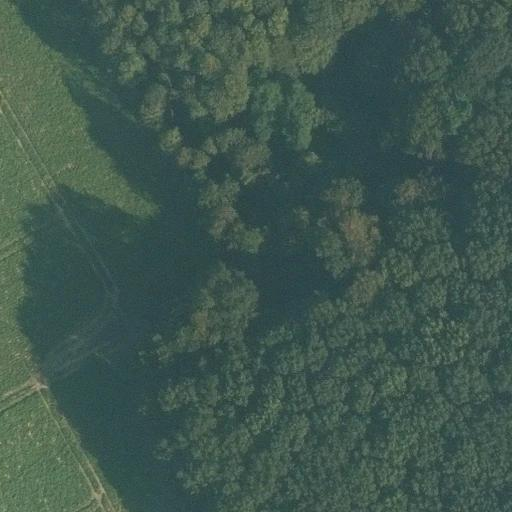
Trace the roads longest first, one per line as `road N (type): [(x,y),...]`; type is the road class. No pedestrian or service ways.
road 1 (track): [(141,360),(261,283),(342,251),(407,211),(511,130)]
road 2 (track): [(141,360),(149,398),(223,511)]
road 3 (track): [(511,56),(448,68),(409,49),(378,0)]
